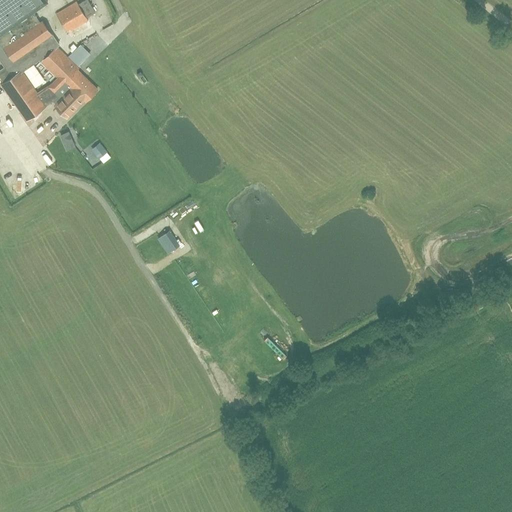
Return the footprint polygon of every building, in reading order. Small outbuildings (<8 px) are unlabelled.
[(0,0),(0,54),(8,66),(5,68),(9,73),(13,78),(19,73),(60,44),(44,21),(41,23),(34,13),(49,3),(46,0),(0,0)] [(57,14),(68,33),(89,22),(78,2),(57,14)] [(36,96),(44,108),(59,97),(56,94),(67,83),(76,92),(75,93),(72,90),(57,106),(69,118),(79,108),(78,108),(84,101),(85,102),(86,101),(87,102),(99,90),(79,70),(81,68),(63,51),(58,47),(42,62),(59,79),(51,88),(48,87),(36,96)] [(19,73),(13,78),(1,86),(25,121),(44,108),(36,96),(19,73)] [(67,131),(59,135),(66,151),(74,147),(67,131)] [(100,144),(92,150),(104,164),(111,158),(100,144)]
